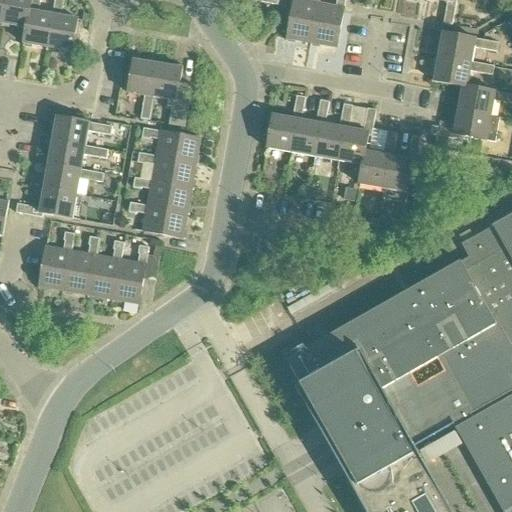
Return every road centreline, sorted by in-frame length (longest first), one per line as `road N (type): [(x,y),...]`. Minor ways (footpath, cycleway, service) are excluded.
road 1 (unclassified): [(225,216),(212,283),(74,387),(60,408)]
road 2 (residential): [(105,7),(89,104),(13,90),(3,153)]
road 3 (unclassified): [(245,78),(225,216)]
road 4 (residential): [(245,78),(267,74),(368,90)]
